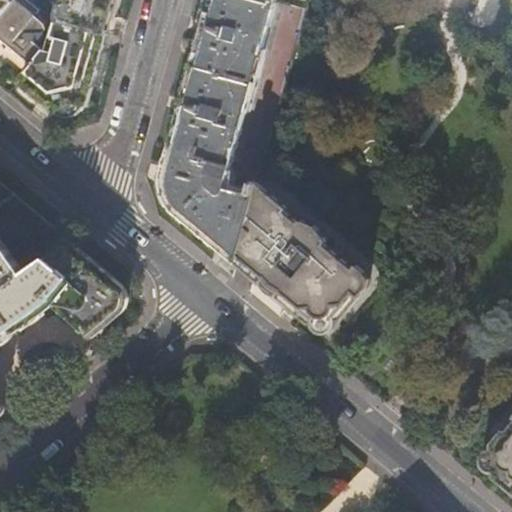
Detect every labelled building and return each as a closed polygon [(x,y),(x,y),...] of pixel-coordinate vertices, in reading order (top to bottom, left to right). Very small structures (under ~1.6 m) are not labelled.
[(0,0),(0,16),(13,0),(0,0)] [(13,0),(0,16),(0,66),(18,81),(46,47),(47,46),(39,39),(41,35),(43,36),(50,27),(48,22),(40,16),(43,11),(28,0),(13,0)] [(115,8),(117,0),(60,0),(57,14),(59,20),(108,33),(115,8)] [(278,1),(276,1),(273,0),(218,0),(215,13),(208,11),(202,31),(188,82),(173,133),(163,172),(162,181),(164,191),(167,199),(174,208),(194,226),(236,261),(257,185),(252,183),(249,194),(227,187),(278,1)] [(88,106),(108,33),(59,20),(54,36),(61,38),(58,50),(46,47),(18,81),(43,102),(56,113),(61,115),(66,116),(74,114),(78,112),(80,110),(83,105),(88,106)] [(257,185),(236,261),(260,281),(261,280),(267,283),(271,286),(274,290),(276,293),(276,294),(287,304),(296,311),(307,321),(313,321),(314,324),(316,327),(319,329),(322,331),(325,331),(331,329),(333,328),(336,323),(336,319),(341,319),(367,287),(369,283),(370,278),(370,276),(367,272),(357,264),(352,269),(324,245),(326,243),(304,224),(300,222),(298,224),(283,212),(286,208),(257,185)] [(126,288),(122,284),(69,240),(23,272),(0,239),(0,415),(4,412),(0,400),(0,342),(55,304),(94,337),(114,321),(126,311),(128,307),(130,302),(130,297),(130,294),(126,288)] [(378,240),(374,245),(390,260),(395,254),(378,240)] [(511,423),(493,446),(494,451),(490,452),(485,456),(484,458),(484,462),(485,466),(487,469),(489,471),(492,472),(495,473),(495,477),(501,482),(511,491),(511,423)]
